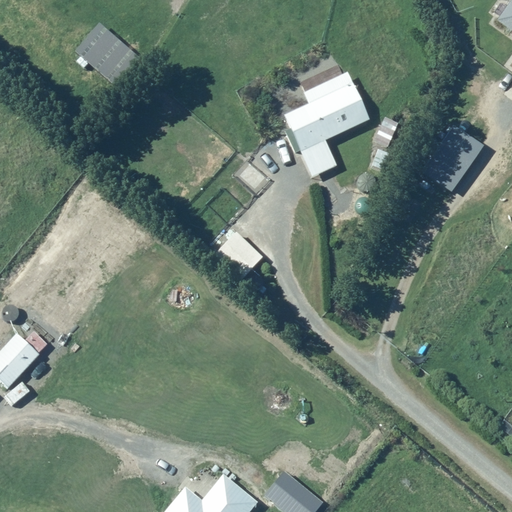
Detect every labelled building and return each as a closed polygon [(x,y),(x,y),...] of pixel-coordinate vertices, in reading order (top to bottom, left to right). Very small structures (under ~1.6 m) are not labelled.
[(511,66),(511,0),(507,0),(490,26),(511,40),(511,65),(511,66)] [(91,22),(70,49),(116,85),(138,58),(91,22)] [(303,104),(278,115),(308,179),(335,167),(322,138),(363,119),(342,73),(298,93),(303,104)] [(436,143),(418,172),(448,191),(466,162),(436,143)] [(231,230),(207,254),(247,293),(262,279),(250,268),(259,258),(231,230)] [(35,355),(12,332),(0,344),(0,386),(2,389),(35,355)] [(256,511),(258,510),(223,482),(202,508),(185,494),(170,511),(256,511)]
